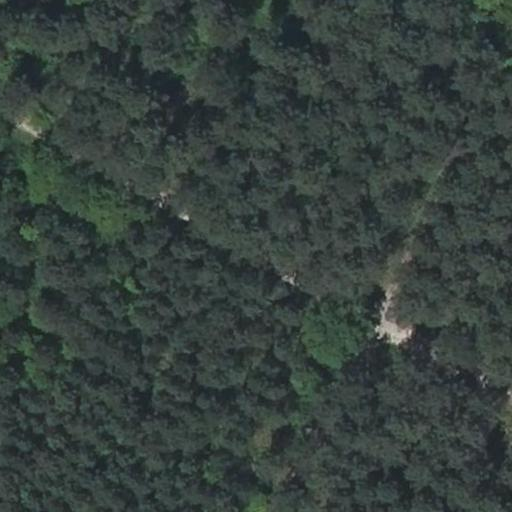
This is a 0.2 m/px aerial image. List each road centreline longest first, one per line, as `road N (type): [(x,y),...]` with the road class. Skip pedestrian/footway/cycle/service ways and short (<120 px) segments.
road 1 (track): [(511,394),(0,102)]
road 2 (track): [(511,82),(287,511)]
